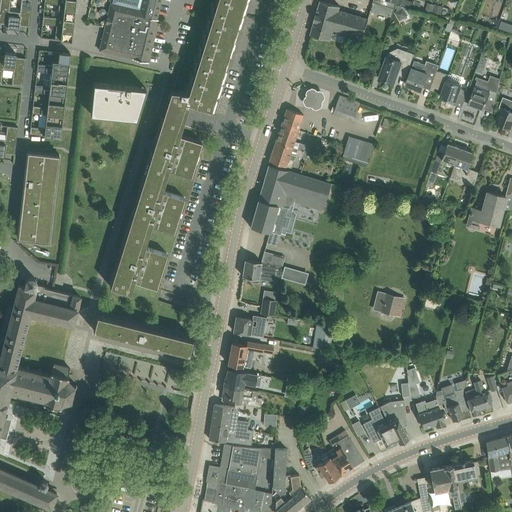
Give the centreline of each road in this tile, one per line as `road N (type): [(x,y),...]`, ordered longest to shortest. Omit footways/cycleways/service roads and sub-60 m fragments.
road 1 (tertiary): [(182,511),(233,239),(286,66)]
road 2 (residential): [(511,146),(286,66)]
road 3 (tertiary): [(314,511),(397,458),(511,421)]
road 4 (residential): [(33,41),(17,169)]
